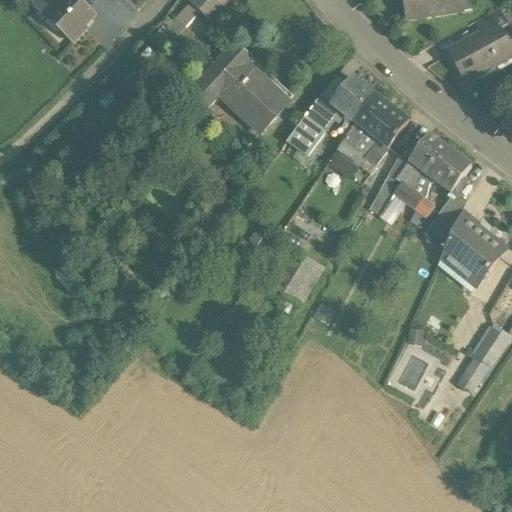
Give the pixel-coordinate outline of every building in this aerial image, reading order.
[(95,17),(76,0),(58,0),(56,3),(60,6),(47,20),(50,23),(47,25),(54,31),(58,31),(74,45),(87,30),(85,28),(95,17)] [(195,0),(191,5),(200,13),(211,0),(195,0)] [(211,0),(200,13),(210,21),(225,5),(229,0),(211,0)] [(405,0),(409,21),(462,13),(460,0),(405,0)] [(210,21),(221,32),(236,15),(225,5),(210,21)] [(500,10),(476,23),(484,37),(484,38),(500,29),(500,30),(508,27),(500,10)] [(500,29),(484,38),(484,37),(471,44),(469,40),(456,47),(458,51),(450,56),(465,83),(511,57),(511,51),(500,30),(500,29)] [(268,83),(248,66),(252,62),(235,46),(202,82),(219,98),(238,115),(268,83)] [(334,105),(330,109),(339,116),(341,114),(355,124),(375,97),(352,80),(334,105)] [(219,98),(202,82),(191,93),(209,110),(219,98)] [(290,104),(268,83),(238,115),(261,136),(290,104)] [(305,120),(326,134),(339,116),(330,109),(334,105),(322,96),(305,120)] [(395,112),(375,97),(355,124),(358,126),(380,144),(389,151),(409,124),(395,112)] [(326,134),(305,120),(288,143),(308,157),(321,141),(326,134)] [(348,139),(371,156),(380,144),(358,126),(348,139)] [(429,137),(410,164),(415,168),(431,179),(450,152),(429,137)] [(371,156),(348,139),(343,146),(339,153),(361,169),(368,161),(371,156)] [(389,151),(380,144),(371,156),(368,161),(377,168),(389,151)] [(450,152),(431,179),(457,198),(457,197),(468,183),(463,180),(472,168),(450,152)] [(352,182),(361,169),(339,153),(330,167),(352,182)] [(371,212),(395,226),(407,206),(395,196),(402,186),(398,183),(410,164),(401,157),(371,212)] [(402,186),(424,201),(431,179),(415,168),(410,164),(398,183),(402,186)] [(424,201),(402,186),(395,196),(407,206),(416,212),(424,201)] [(453,201),(436,223),(453,235),(463,214),(467,204),(457,197),(457,198),(454,202),(453,201)] [(435,209),(424,201),(416,212),(427,220),(435,209)] [(478,226),(463,214),(453,235),(444,254),(450,259),(472,231),(473,232),(478,226)] [(436,223),(427,235),(427,241),(444,254),(453,235),(436,223)] [(478,226),(473,232),(472,231),(450,259),(444,254),(440,263),(475,290),(487,274),(489,275),(491,271),(490,270),(507,249),(478,226)] [(269,286),(302,306),(324,270),(290,250),(269,286)] [(278,311),(294,320),(299,310),(283,301),(278,311)] [(336,314),(321,306),(313,321),(328,329),(336,314)] [(511,339),(495,328),(475,358),(477,359),(491,369),(493,370),(511,342),(511,339)] [(422,349),(423,334),(411,333),(409,348),(422,349)] [(473,395),(491,369),(477,359),(459,386),(473,395)] [(478,440),(463,434),(456,451),(471,457),(478,440)]
